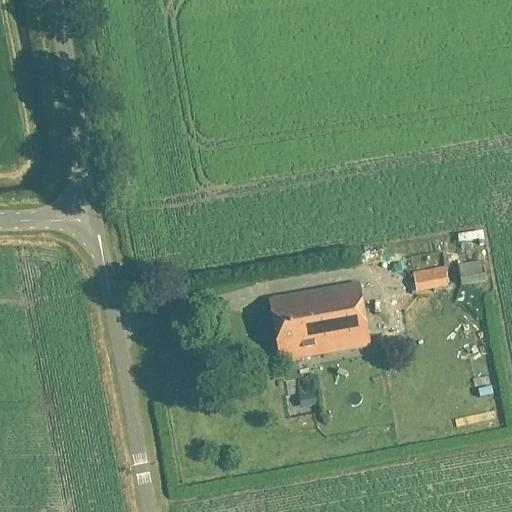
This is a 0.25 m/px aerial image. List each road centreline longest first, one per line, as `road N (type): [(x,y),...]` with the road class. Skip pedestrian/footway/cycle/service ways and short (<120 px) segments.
road 1 (unclassified): [(149,511),(96,221)]
road 2 (unclassified): [(96,221),(55,0)]
